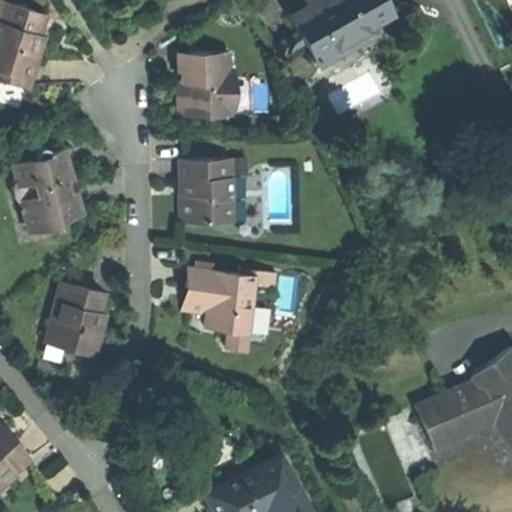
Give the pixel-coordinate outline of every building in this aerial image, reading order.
[(7,0),(0,0),(0,77),(25,84),(33,58),(38,40),(30,38),(32,30),(35,30),(41,9),(7,0)] [(290,17),(314,58),(391,12),(383,0),(304,0),(308,6),(290,17)] [(177,114),(227,114),(227,109),(227,70),(227,51),(175,51),(175,54),(178,54),(178,71),(183,71),(183,76),(183,80),(177,80),(177,114)] [(32,154),(32,158),(10,164),(13,177),(10,183),(9,188),(9,193),(12,200),(16,205),(21,207),(22,212),(29,210),(34,230),(57,224),(55,218),(75,212),(67,180),(59,149),(44,153),(41,149),(37,148),(33,151),(32,154)] [(179,221),(230,220),(229,157),(180,158),(181,177),(178,177),(178,185),(185,185),(185,189),(185,193),(179,193),(179,221)] [(27,232),(34,230),(29,210),(22,212),(27,232)] [(253,276),(186,267),(184,286),(191,287),(188,310),(206,313),(204,327),(227,330),(246,332),(253,276)] [(280,310),(296,311),(297,273),(282,272),(280,310)] [(102,294),(57,282),(42,339),(62,344),(60,349),(90,357),(98,329),(91,327),(93,319),(95,312),(97,313),(102,294)] [(181,310),(188,310),(191,287),(184,286),(183,298),(181,310)] [(244,350),(246,332),(227,330),(225,348),(244,350)] [(41,344),(60,349),(62,344),(42,339),(41,344)] [(414,405),(432,446),(501,416),(511,430),(511,348),(510,346),(471,374),(473,379),(414,405)] [(0,488),(7,482),(4,478),(1,475),(8,469),(10,471),(27,456),(9,438),(0,427),(0,488)] [(276,454),(203,491),(214,511),(255,511),(259,510),(260,511),(305,511),(292,484),(276,454)] [(4,478),(10,471),(8,469),(1,475),(4,478)]
